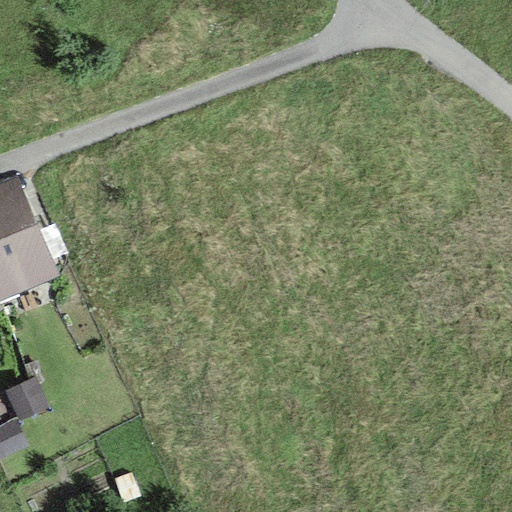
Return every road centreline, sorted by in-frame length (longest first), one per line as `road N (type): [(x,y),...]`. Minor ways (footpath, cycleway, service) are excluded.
road 1 (unclassified): [(30,164),(388,20)]
road 2 (unclassified): [(388,20),(511,112)]
